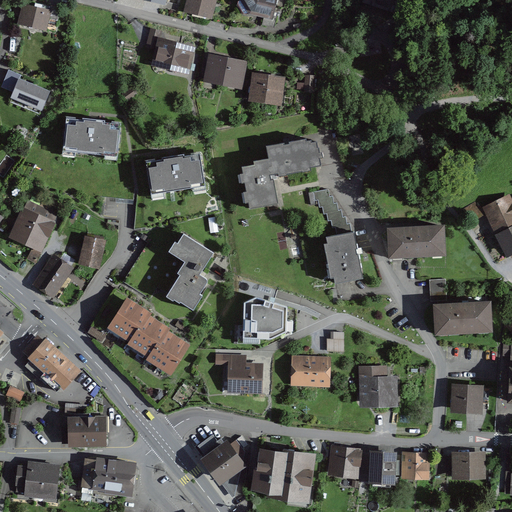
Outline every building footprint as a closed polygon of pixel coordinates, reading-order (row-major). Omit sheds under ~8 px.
[(215,0),(185,0),(183,11),(212,17),(215,0)] [(238,0),(237,3),(243,13),(246,13),(248,12),(248,13),(263,17),(261,24),(274,27),(278,8),(275,8),(276,0),(238,0)] [(397,0),(361,0),(394,11),(397,0)] [(60,7),(34,1),(34,4),(21,2),(17,23),(47,29),(49,21),(56,23),(60,7)] [(303,27),(301,22),(281,27),(282,33),(303,27)] [(162,30),(150,27),(147,43),(155,45),(150,65),(189,73),(195,44),(160,36),(162,30)] [(248,59),(208,52),(203,80),(242,88),(248,59)] [(417,56),(407,58),(409,69),(419,67),(417,56)] [(39,113),(41,108),(42,109),(50,89),(20,77),(22,74),(8,69),(1,86),(12,90),(10,96),(11,97),(10,101),(39,113)] [(285,74),(251,70),(248,99),(282,103),(285,74)] [(315,92),(316,74),(305,74),(304,82),(297,81),(296,88),(304,89),(304,91),(315,92)] [(121,92),(128,101),(137,94),(130,85),(121,92)] [(104,159),(117,160),(121,121),(111,120),(111,122),(105,122),(105,120),(82,118),(82,119),(75,119),(76,117),(66,116),(62,155),(75,156),(75,152),(104,155),(104,159)] [(285,142),(267,146),(270,158),(273,174),(279,173),(280,177),(288,175),(288,173),(303,170),(303,172),(312,170),(311,166),(322,164),(320,157),(324,156),(323,151),(320,152),(318,141),(312,142),(312,139),(307,140),(307,138),(289,142),(290,144),(286,144),(285,142)] [(206,189),(199,151),(191,152),(191,154),(184,155),(184,153),(164,157),(164,159),(156,160),(155,159),(145,160),(152,199),(165,197),(164,192),(193,187),(194,192),(206,189)] [(0,175),(3,177),(15,160),(6,154),(0,163),(0,175)] [(273,174),(270,158),(255,162),(255,164),(243,167),(244,173),(241,174),(243,183),(246,182),(247,191),(244,192),(247,202),(250,202),(251,209),(279,203),(274,179),(272,180),(271,175),(273,174)] [(332,195),(329,196),(328,188),(308,192),(311,205),(316,204),(315,200),(318,200),(319,207),(322,206),(324,214),(326,213),(328,221),(331,220),(332,227),(335,227),(337,235),(352,232),(350,222),(347,223),(345,216),(343,216),(341,208),(338,209),(337,202),(334,202),(332,195)] [(506,256),(510,254),(511,256),(511,197),(510,193),(482,205),(486,213),(506,256)] [(8,235),(33,246),(26,258),(36,263),(42,250),(55,220),(54,219),(57,212),(54,211),(56,206),(42,199),(39,205),(27,200),(24,206),(22,205),(8,235)] [(473,221),(486,213),(478,200),(466,207),(473,221)] [(433,256),(444,255),(444,253),(447,253),(445,222),(387,225),(389,256),(392,256),(393,258),(412,257),(412,255),(433,254),(433,256)] [(337,235),(327,237),(328,243),(325,244),(332,278),(335,277),(336,283),(363,277),(359,255),(357,255),(356,249),(358,249),(354,232),(352,232),(337,235)] [(106,238),(85,233),(78,262),(99,267),(106,238)] [(199,294),(207,282),(207,281),(207,280),(206,279),(205,278),(199,274),(213,252),(183,233),(177,243),(175,241),(169,252),(185,262),(177,273),(180,275),(166,296),(173,301),(174,299),(180,303),(181,302),(193,310),(202,295),(199,294)] [(54,297),(74,267),(53,252),(32,283),(54,297)] [(446,278),(429,279),(430,301),(433,301),(433,300),(447,299),(446,278)] [(108,326),(121,334),(141,304),(128,296),(108,326)] [(479,330),(490,329),(490,327),(492,327),(490,296),(447,299),(433,300),(433,301),(434,330),(438,330),(438,332),(458,331),(458,329),(479,328),(479,330)] [(287,332),(288,306),(256,297),(245,303),(244,339),(271,339),(287,332)] [(138,323),(142,325),(150,313),(152,311),(141,304),(121,334),(128,338),(138,323)] [(126,341),(140,350),(159,319),(150,313),(142,325),(138,323),(128,338),(126,341)] [(181,328),(188,332),(190,328),(184,324),(185,322),(179,318),(175,325),(181,329),(181,328)] [(170,326),(159,319),(140,350),(147,354),(157,338),(161,341),(169,329),(170,326)] [(106,335),(92,325),(88,332),(101,342),(106,335)] [(4,330),(0,327),(0,354),(0,355),(12,341),(2,332),(4,330)] [(157,338),(147,354),(145,357),(158,365),(178,335),(169,329),(161,341),(157,338)] [(344,351),(344,331),(331,331),(331,338),(326,338),(326,351),(344,351)] [(45,336),(43,338),(38,333),(23,350),(28,355),(28,356),(30,358),(25,365),(40,378),(42,376),(56,389),(60,385),(64,388),(81,368),(45,336)] [(178,335),(158,365),(171,373),(190,343),(178,335)] [(510,356),(510,365),(509,365),(507,401),(511,401),(511,342),(503,342),(503,355),(510,356)] [(246,353),(216,353),(215,364),(227,364),(227,392),(262,392),(263,362),(246,361),(246,353)] [(330,355),(291,354),(290,385),(330,385),(330,355)] [(360,405),(379,404),(377,364),(358,365),(360,405)] [(377,364),(379,404),(398,403),(397,374),(387,374),(387,364),(377,364)] [(483,411),(483,402),(488,402),(489,387),(484,387),(484,382),(452,381),(451,410),(483,411)] [(6,395),(20,401),(25,391),(10,385),(6,395)] [(155,398),(160,399),(163,395),(161,390),(156,389),(153,393),(155,398)] [(65,402),(64,413),(64,415),(62,415),(63,443),(68,442),(68,444),(106,444),(106,414),(86,414),(87,404),(65,402)] [(12,405),(9,421),(18,423),(21,407),(12,405)] [(236,437),(231,441),(227,436),(222,440),(220,437),(216,440),(212,433),(197,444),(204,453),(200,456),(220,482),(221,482),(232,496),(234,494),(242,467),(247,463),(244,458),(246,450),(244,448),(249,445),(241,434),(236,437)] [(256,465),(253,465),(251,486),(267,489),(266,494),(309,501),(316,449),(284,445),(283,447),(259,444),(256,465)] [(358,477),(360,464),(361,465),(362,448),(361,448),(361,447),(331,444),(328,474),(358,477)] [(390,482),(395,482),(396,474),(396,455),(397,449),(369,448),(368,481),(373,481),(373,484),(390,485),(390,482)] [(485,449),(451,450),(452,477),(486,476),(485,449)] [(396,474),(401,474),(401,477),(429,478),(430,451),(401,450),(401,455),(396,455),(396,474)] [(104,494),(132,497),(136,463),(96,458),(96,460),(84,458),(81,488),(82,488),(81,493),(92,495),(92,490),(104,492),(104,494)] [(16,491),(24,492),(24,496),(56,499),(60,462),(28,459),(27,464),(17,463),(15,485),(16,485),(16,491)]
